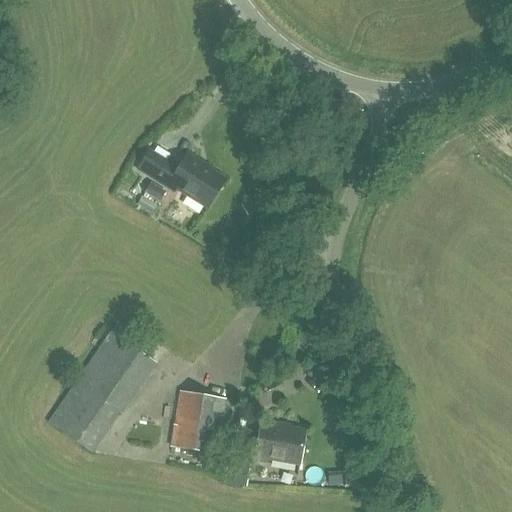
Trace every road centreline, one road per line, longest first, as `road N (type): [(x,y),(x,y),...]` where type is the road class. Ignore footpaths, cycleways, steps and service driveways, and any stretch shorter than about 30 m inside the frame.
road 1 (unclassified): [(400,511),(348,349),(348,232),(385,91)]
road 2 (tertiary): [(385,91),(304,63),(270,39),(240,0)]
road 3 (tertiary): [(511,64),(427,92),(385,91)]
